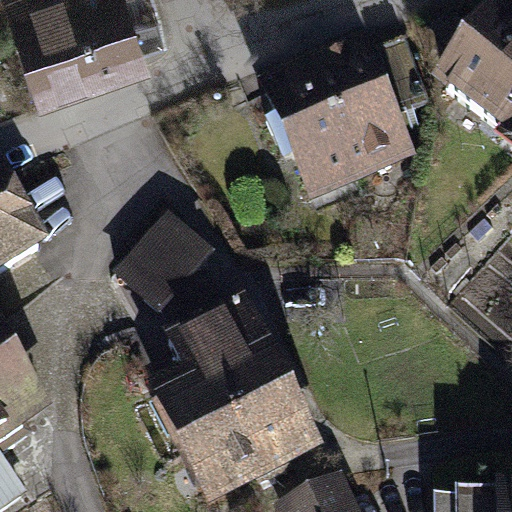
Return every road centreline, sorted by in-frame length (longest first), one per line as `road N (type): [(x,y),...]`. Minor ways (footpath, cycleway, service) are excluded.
road 1 (residential): [(216,66),(0,154)]
road 2 (residential): [(216,66),(398,0)]
